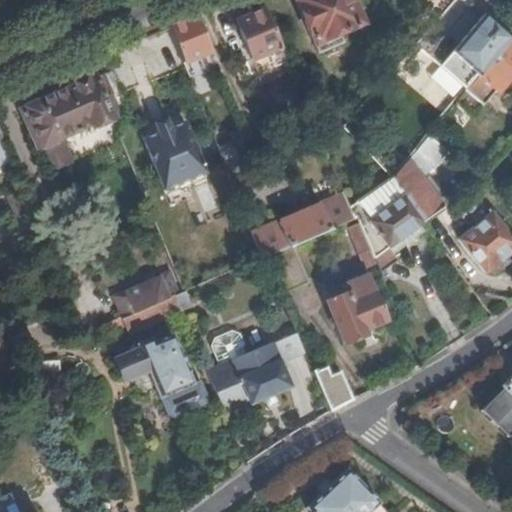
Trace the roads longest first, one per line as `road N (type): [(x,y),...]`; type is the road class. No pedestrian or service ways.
road 1 (residential): [(361,416),(208,511)]
road 2 (residential): [(361,416),(511,321)]
road 3 (tertiary): [(0,72),(162,0)]
road 4 (residential): [(479,511),(361,416)]
